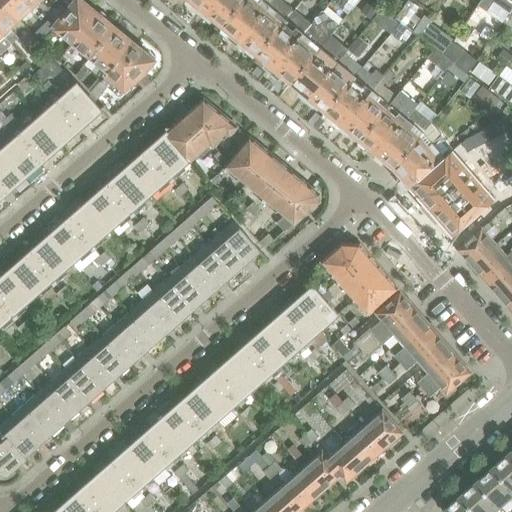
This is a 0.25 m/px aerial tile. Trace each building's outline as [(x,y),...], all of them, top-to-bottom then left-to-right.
[(17,17),(1,0),(0,0),(0,32),(11,44),(18,38),(7,26),(17,17)] [(36,0),(1,0),(17,17),(36,0)] [(61,0),(36,0),(49,15),(61,0)] [(73,41),(97,12),(82,0),(61,0),(49,15),(57,23),(55,26),(73,41)] [(188,0),(205,13),(215,0),(188,0)] [(221,27),(243,0),(215,0),(205,13),(221,27)] [(239,41),(272,0),(243,0),(221,27),(239,41)] [(256,56),(294,11),(281,1),(281,0),(272,0),(239,41),(256,56)] [(377,8),(366,0),(363,0),(360,5),(367,9),(365,11),(371,16),(377,8)] [(511,8),(511,0),(481,0),(479,4),(484,7),(488,0),(491,0),(510,12),(511,8)] [(406,25),(415,12),(406,5),(396,19),(406,25)] [(387,24),(392,17),(381,9),(373,20),(380,25),(387,24)] [(273,70),(311,24),(295,10),(294,11),(256,56),(273,70)] [(91,56),(115,27),(97,12),(73,41),(91,56)] [(421,36),(430,22),(432,20),(425,15),(414,32),(421,37),(421,36)] [(413,30),(418,24),(411,19),(407,26),(413,30)] [(290,84),(330,36),(313,21),(311,24),(273,70),(290,84)] [(453,39),(430,22),(421,36),(436,47),(443,52),(452,41),(453,39)] [(40,41),(52,29),(46,23),(34,35),(40,41)] [(403,43),(412,32),(401,23),(392,34),(403,43)] [(109,71),(133,42),(115,27),(91,56),(109,71)] [(0,54),(11,45),(11,44),(0,32),(0,54)] [(307,98),(345,53),(347,50),(330,36),(290,84),(307,98)] [(356,56),(367,43),(359,36),(348,49),(356,56)] [(454,63),(464,50),(452,41),(443,52),(442,53),(453,62),(454,63)] [(145,71),(155,60),(133,42),(109,71),(107,74),(124,89),(125,89),(145,71)] [(453,62),(442,53),(443,52),(436,47),(428,57),(445,72),(453,62)] [(44,59),(36,50),(25,59),(33,68),(44,59)] [(325,112),(354,77),(362,67),(345,53),(307,98),(325,112)] [(33,70),(26,62),(18,70),(25,77),(33,70)] [(468,76),(453,63),(449,68),(464,81),(468,76)] [(490,85),(497,76),(485,67),(478,76),(490,85)] [(359,141),(396,96),(383,85),(394,73),(389,69),(371,91),(342,126),(359,141)] [(445,87),(453,78),(446,72),(438,81),(445,87)] [(90,91),(101,79),(99,77),(88,89),(90,91)] [(342,126),(371,91),(354,77),(325,112),(342,126)] [(54,87),(48,81),(44,84),(50,91),(54,87)] [(102,109),(78,82),(57,100),(81,127),(102,109)] [(50,91),(44,84),(40,88),(46,95),(50,91)] [(468,103),(476,94),(465,85),(458,94),(468,103)] [(500,100),(483,87),(473,99),(490,112),(500,100)] [(377,155),(414,108),(418,104),(401,90),(396,96),(359,141),(377,155)] [(81,127),(57,100),(38,117),(62,144),(81,127)] [(237,127),(204,100),(184,117),(209,144),(214,148),(226,132),(230,136),(233,132),(237,127)] [(17,120),(3,105),(0,107),(0,110),(6,117),(12,124),(17,120)] [(393,169),(423,134),(423,133),(432,122),(414,108),(377,155),(393,169)] [(12,124),(6,117),(1,122),(8,128),(12,124)] [(62,144),(38,117),(19,133),(43,160),(62,144)] [(209,144),(184,117),(164,135),(188,162),(209,144)] [(505,120),(498,123),(503,134),(510,130),(505,120)] [(498,123),(491,127),(497,137),(503,134),(498,123)] [(491,127),(485,130),(490,141),(497,137),(491,127)] [(485,130),(478,134),(483,144),(490,141),(485,130)] [(43,160),(19,133),(0,150),(24,177),(43,160)] [(405,189),(443,156),(453,148),(442,136),(432,144),(423,134),(393,169),(402,179),(399,182),(405,189)] [(478,134),(472,137),(477,148),(483,144),(478,134)] [(188,162),(164,135),(146,150),(170,178),(188,162)] [(472,137),(465,141),(470,151),(477,148),(472,137)] [(246,183),(270,155),(250,138),(226,166),(246,183)] [(24,177),(0,150),(0,186),(6,193),(24,177)] [(170,178),(146,150),(126,168),(151,195),(170,178)] [(224,158),(219,152),(214,156),(220,162),(224,158)] [(453,152),(411,189),(453,238),(496,200),(453,152)] [(266,199),(289,171),(270,155),(246,183),(266,199)] [(151,195),(126,168),(107,184),(131,212),(151,195)] [(285,214),(308,186),(289,171),(266,199),(285,214)] [(215,185),(222,179),(218,174),(211,180),(215,185)] [(189,189),(183,183),(179,187),(184,193),(189,189)] [(131,212),(107,184),(87,202),(111,230),(131,212)] [(295,222),(318,201),(318,195),(308,186),(285,214),(295,222)] [(184,193),(179,187),(174,191),(180,197),(184,193)] [(205,215),(218,204),(212,197),(199,208),(205,215)] [(111,230),(87,202),(68,219),(92,247),(111,230)] [(251,212),(257,206),(253,202),(247,208),(251,212)] [(261,211),(257,206),(251,212),(255,217),(261,211)] [(189,229),(205,215),(199,208),(183,222),(189,229)] [(502,221),(510,214),(505,208),(497,215),(502,221)] [(150,224),(144,217),(139,221),(145,228),(150,224)] [(92,247),(68,219),(48,236),(72,264),(92,247)] [(145,228),(139,221),(135,225),(141,231),(145,228)] [(259,251),(233,221),(231,223),(230,222),(219,231),(247,265),(251,261),(250,259),(259,251)] [(189,229),(183,222),(176,228),(182,235),(189,229)] [(472,265),(496,244),(485,232),(491,227),(488,224),(458,249),(472,265)] [(247,265),(219,231),(205,243),(233,274),(241,267),(243,268),(247,265)] [(166,250),(175,242),(169,234),(160,243),(166,250)] [(265,248),(274,240),(269,234),(260,242),(265,248)] [(72,264),(48,236),(29,253),(53,281),(72,264)] [(156,259),(166,250),(160,243),(150,251),(156,259)] [(233,274),(205,243),(195,252),(192,248),(189,251),(193,254),(192,255),(221,287),(225,283),(224,282),(233,274)] [(338,280),(367,255),(359,245),(343,244),(322,262),(338,280)] [(485,281),(511,257),(511,251),(506,256),(496,244),(472,265),(485,281)] [(111,258),(105,252),(101,255),(106,262),(111,258)] [(53,281),(29,253),(9,270),(34,298),(53,281)] [(106,262),(101,255),(96,259),(101,266),(106,262)] [(221,287),(192,255),(179,266),(206,297),(215,289),(217,291),(221,287)] [(365,286),(382,271),(367,255),(338,280),(356,300),(368,289),(365,286)] [(140,272),(149,265),(143,257),(134,265),(140,272)] [(499,297),(511,285),(511,257),(485,281),(499,297)] [(86,272),(80,264),(76,267),(83,275),(86,272)] [(126,284),(140,272),(134,265),(120,277),(126,284)] [(206,297),(179,266),(166,278),(195,310),(199,306),(197,304),(206,297)] [(34,298),(9,270),(0,278),(0,298),(14,315),(34,298)] [(368,313),(392,292),(396,288),(382,271),(365,286),(368,289),(356,300),(368,313)] [(113,296),(126,284),(120,277),(107,288),(113,296)] [(195,310),(166,278),(153,289),(180,320),(189,312),(190,314),(195,310)] [(511,310),(511,285),(499,297),(511,310)] [(72,292),(66,286),(61,290),(67,296),(72,292)] [(320,296),(326,290),(323,286),(316,292),(320,296)] [(337,315),(324,300),(320,296),(316,292),(312,287),(296,301),(310,318),(314,314),(324,326),(337,315)] [(104,304),(113,296),(107,288),(98,297),(104,304)] [(180,320),(153,289),(140,301),(168,333),(173,329),(171,327),(180,320)] [(67,296),(61,290),(57,294),(63,300),(67,296)] [(324,300),(330,294),(326,290),(320,296),(324,300)] [(348,363),(412,307),(400,292),(395,296),(376,314),(382,321),(373,329),(372,330),(370,328),(353,343),(355,346),(342,356),(348,363)] [(0,327),(14,315),(0,298),(0,327)] [(168,333),(140,301),(127,312),(154,342),(163,335),(164,337),(168,333)] [(324,326),(314,314),(310,318),(296,301),(279,316),(317,358),(321,354),(315,348),(317,346),(310,339),(324,326)] [(87,319),(96,312),(89,304),(80,312),(87,319)] [(364,361),(394,335),(399,341),(424,320),(412,307),(348,363),(354,369),(363,360),(364,361)] [(77,328),(87,319),(80,312),(70,321),(77,328)] [(154,342),(127,312),(118,320),(117,318),(113,321),(142,356),(147,352),(145,350),(154,342)] [(317,358),(279,316),(262,330),(277,347),(273,350),(284,361),(297,350),(305,358),(307,356),(312,362),(317,358)] [(353,327),(360,322),(355,317),(349,323),(353,327)] [(33,326),(27,320),(22,324),(28,330),(33,326)] [(401,363),(436,333),(424,320),(399,341),(405,347),(395,356),(401,363)] [(142,356),(113,321),(110,325),(111,326),(101,335),(128,365),(137,358),(138,359),(142,356)] [(28,330),(22,324),(18,328),(24,334),(28,330)] [(345,335),(351,329),(347,324),(341,330),(345,335)] [(61,342),(71,333),(65,326),(55,334),(61,342)] [(284,361),(273,350),(277,347),(262,330),(246,345),(270,373),(284,361)] [(422,367),(447,346),(436,333),(401,363),(407,370),(417,361),(422,367)] [(49,353),(61,342),(55,334),(42,345),(49,353)] [(128,365),(101,335),(88,347),(117,379),(121,375),(119,373),(128,365)] [(349,349),(340,340),(335,345),(343,355),(349,349)] [(35,364),(49,353),(42,345),(29,357),(35,364)] [(270,373),(246,345),(229,359),(244,376),(247,373),(257,385),(270,373)] [(425,389),(459,360),(447,346),(422,367),(428,373),(419,382),(425,389)] [(117,379),(88,347),(75,358),(102,388),(111,381),(112,382),(117,379)] [(23,375),(35,364),(29,357),(17,368),(23,375)] [(102,388),(75,358),(62,369),(83,392),(91,401),(95,398),(93,396),(102,388)] [(257,385),(247,373),(244,376),(229,359),(213,374),(231,393),(238,402),(257,385)] [(446,394),(470,373),(470,372),(459,360),(425,389),(431,396),(434,393),(440,387),(446,394)] [(384,378),(392,371),(386,365),(378,372),(384,378)] [(10,387),(23,375),(17,368),(3,379),(10,387)] [(83,392),(62,369),(49,381),(76,411),(85,403),(86,405),(91,401),(83,392)] [(389,384),(397,377),(392,371),(384,378),(389,384)] [(238,402),(231,393),(213,374),(197,388),(211,405),(208,408),(218,419),(238,402)] [(288,383),(283,377),(278,381),(284,387),(288,383)] [(0,395),(10,387),(3,379),(0,382),(0,395)] [(76,411),(49,381),(37,392),(64,424),(69,420),(67,419),(76,411)] [(284,387),(278,381),(274,385),(279,391),(284,387)] [(218,419),(208,408),(211,405),(197,388),(180,403),(204,431),(218,419)] [(64,424),(37,392),(24,403),(50,434),(59,426),(60,428),(64,424)] [(407,405),(415,398),(410,392),(402,398),(407,405)] [(355,404),(348,396),(342,401),(349,410),(355,404)] [(412,410),(420,404),(415,398),(407,405),(412,410)] [(349,410),(342,401),(336,407),(343,415),(349,410)] [(50,434),(24,403),(11,415),(38,447),(43,443),(41,442),(50,434)] [(204,431),(180,403),(163,417),(177,434),(181,431),(191,443),(204,431)] [(255,413),(250,406),(245,410),(251,416),(255,413)] [(251,416),(245,410),(240,414),(246,420),(251,416)] [(401,433),(382,411),(364,427),(383,449),(401,433)] [(38,447),(11,415),(0,424),(0,428),(24,456),(33,449),(34,451),(38,447)] [(191,443),(181,431),(177,434),(163,417),(147,431),(172,461),(191,443)] [(310,427),(302,418),(297,422),(305,432),(310,427)] [(383,449),(364,427),(345,443),(365,465),(383,449)] [(24,456),(0,428),(0,472),(8,474),(26,458),(24,456)] [(318,436),(311,429),(306,434),(312,441),(318,436)] [(172,461),(147,431),(130,446),(144,463),(141,466),(152,478),(172,461)] [(312,441),(306,434),(300,439),(307,447),(312,441)] [(222,441),(216,435),(212,439),(217,445),(222,441)] [(217,445),(212,439),(207,443),(213,449),(217,445)] [(365,465),(345,443),(326,459),(340,475),(346,481),(365,465)] [(322,491),(340,475),(326,459),(321,453),(308,463),(293,445),(288,449),(303,467),(302,468),(322,491)] [(152,478),(141,466),(144,463),(130,446),(113,461),(139,489),(152,478)] [(277,473),(270,465),(257,450),(239,466),(244,472),(255,462),(270,479),(277,473)] [(511,455),(509,452),(493,466),(511,487),(511,455)] [(139,489),(113,461),(97,475),(112,491),(115,488),(126,501),(133,509),(141,501),(147,507),(151,504),(145,497),(138,490),(139,489)] [(282,469),(275,461),(270,465),(277,473),(282,469)] [(189,471),(183,464),(179,467),(185,474),(189,471)] [(511,496),(511,487),(493,466),(477,481),(500,507),(511,496)] [(198,489),(185,474),(179,467),(174,472),(193,493),(198,489)] [(322,491),(302,468),(284,483),(304,506),(322,491)] [(113,511),(126,501),(115,488),(112,491),(97,475),(81,490),(100,511),(113,511)] [(232,483),(225,475),(219,480),(226,488),(232,483)] [(493,511),(500,507),(477,481),(460,495),(475,511),(493,511)] [(297,511),(304,506),(284,483),(277,489),(266,499),(277,511),(297,511)] [(100,511),(81,490),(64,504),(70,511),(100,511)] [(156,499),(150,493),(145,497),(151,504),(156,499)] [(475,511),(460,495),(443,510),(444,511),(475,511)] [(239,506),(233,497),(227,502),(233,511),(239,506)] [(277,511),(266,499),(251,511),(277,511)]
